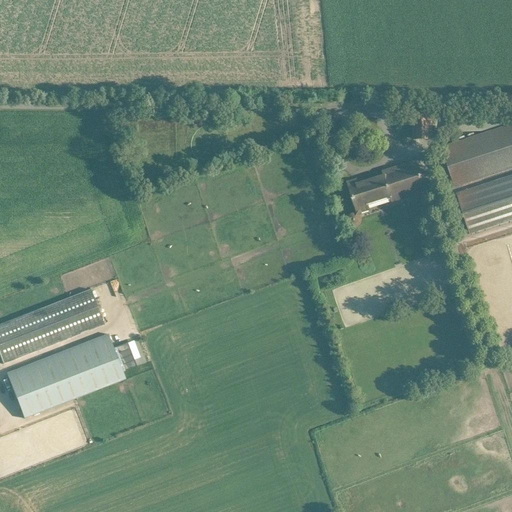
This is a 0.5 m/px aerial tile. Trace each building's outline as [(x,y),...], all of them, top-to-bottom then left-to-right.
[(431,112),(413,112),(414,139),(432,139),(431,112)] [(507,115),(449,116),(450,132),(481,132),(510,123),(507,115)] [(511,125),(442,147),(454,188),(511,169),(511,176),(456,194),(469,235),(511,221),(511,125)] [(417,161),(384,172),(385,176),(357,185),(356,181),(348,183),(357,210),(355,214),(352,217),(351,218),(350,218),(350,219),(350,220),(349,221),(349,222),(349,223),(349,224),(350,225),(350,226),(351,226),(352,227),(353,228),(355,228),(356,228),(357,228),(358,227),(359,227),(360,226),(360,225),(361,224),(361,223),(361,222),(362,218),(364,214),(370,213),(367,205),(392,198),(392,199),(425,189),(417,161)] [(0,324),(0,355),(3,364),(104,325),(91,290),(0,324)] [(125,379),(108,335),(7,374),(24,419),(125,379)]
